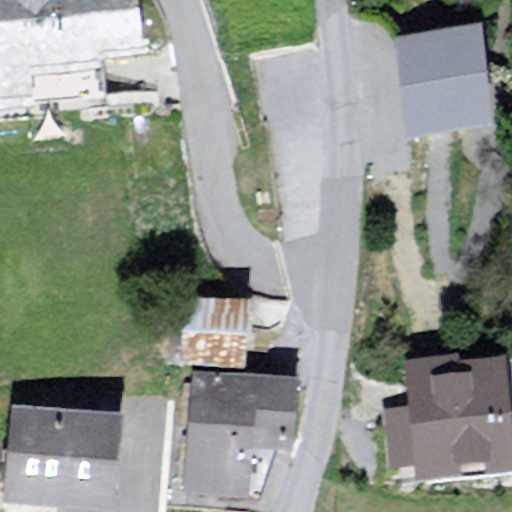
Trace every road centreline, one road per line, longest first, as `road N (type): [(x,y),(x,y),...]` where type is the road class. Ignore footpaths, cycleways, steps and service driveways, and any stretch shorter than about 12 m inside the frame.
road 1 (residential): [(337,282),(280,285),(224,232),(196,76),(172,0)]
road 2 (residential): [(335,0),(348,135),(337,282)]
road 3 (residential): [(337,282),(317,461),(296,511)]
